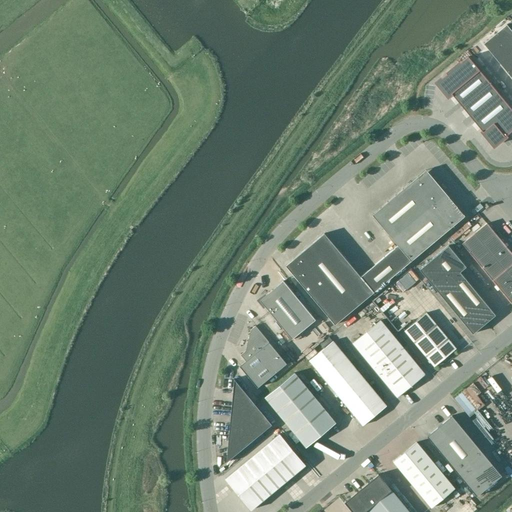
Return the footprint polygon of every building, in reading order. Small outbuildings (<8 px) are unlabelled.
[(511,31),(507,25),(484,44),(511,78),(511,31)] [(511,110),(468,57),(437,83),(448,96),(451,94),(494,145),(511,130),(511,110)] [(335,325),(465,216),(425,170),(372,215),(397,246),(360,277),(324,233),(285,266),(335,325)] [(511,303),(511,301),(511,254),(487,223),(462,244),(511,303)] [(500,233),(502,238),(509,235),(506,229),(500,233)] [(495,315),(460,272),(466,267),(448,246),(419,270),(473,334),(495,315)] [(315,320),(283,282),(283,281),(259,301),(291,340),(315,320)] [(456,349),(426,313),(404,331),(434,367),(456,349)] [(397,398),(425,375),(380,321),(352,343),(397,398)] [(257,388),(286,364),(255,326),(251,329),(251,330),(250,331),(245,350),(245,351),(244,352),(240,355),(245,361),(239,367),(257,388)] [(325,339),(316,345),(319,349),(328,343),(325,339)] [(362,426),(386,406),(333,341),(309,361),(362,426)] [(495,369),(492,372),(506,388),(509,385),(495,369)] [(335,423),(294,373),(265,398),(306,448),(335,423)] [(253,440),(254,440),(271,425),(234,379),(228,437),(242,426),(253,440)] [(482,406),(474,397),(485,387),(478,379),(462,392),(477,410),(482,406)] [(468,419),(475,412),(458,395),(451,402),(468,419)] [(452,467),(477,446),(452,416),(427,437),(452,467)] [(483,421),(479,425),(493,440),(497,437),(483,421)] [(226,463),(253,440),(242,426),(228,437),(226,463)] [(332,430),(341,442),(346,438),(337,427),(332,430)] [(251,511),(305,466),(279,434),(225,479),(251,511)] [(393,462),(431,508),(455,489),(416,443),(393,462)] [(501,476),(483,453),(477,446),(452,467),(476,497),(501,476)] [(311,456),(306,460),(315,472),(320,468),(311,456)] [(378,474),(344,502),(351,511),(364,511),(368,509),(391,490),(378,474)] [(368,510),(369,511),(408,511),(391,491),(368,510)]
